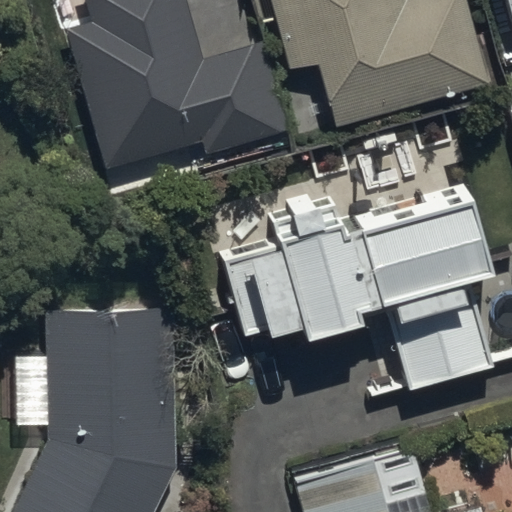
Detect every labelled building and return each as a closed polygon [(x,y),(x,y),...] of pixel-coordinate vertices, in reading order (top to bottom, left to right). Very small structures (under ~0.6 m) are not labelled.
[(66,35),(105,172),(201,147),(203,157),(290,134),(266,44),(201,61),(184,0),(84,0),(92,28),(66,35)] [(316,66),(335,128),(488,87),(464,0),(413,0),(404,2),(403,0),(268,0),(288,72),(316,66)] [(511,0),(503,0),(511,34),(511,0)] [(357,321),(389,312),(413,396),(494,372),(470,289),(491,283),(463,183),(354,215),(359,234),(343,239),(334,208),(314,214),(309,196),(271,207),(279,234),(218,251),(244,342),(265,336),(268,345),(300,336),(304,351),(361,335),(357,321)] [(12,511),(154,511),(175,470),(172,310),(45,312),(45,361),(10,362),(11,423),(46,423),(47,445),(12,511)] [(479,511),(479,508),(464,511),(429,511),(413,449),(294,480),(302,511),(479,511)]
